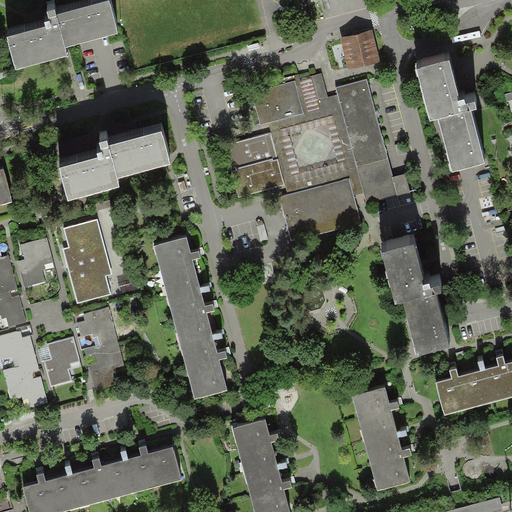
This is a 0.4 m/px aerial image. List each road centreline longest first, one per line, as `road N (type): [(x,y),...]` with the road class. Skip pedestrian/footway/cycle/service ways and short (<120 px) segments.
road 1 (residential): [(0,440),(142,399),(172,411),(248,393),(168,84)]
road 2 (residential): [(392,44),(459,304),(465,314),(511,305)]
road 3 (residential): [(382,13),(320,29),(304,49),(168,84)]
road 4 (residential): [(168,84),(1,127)]
